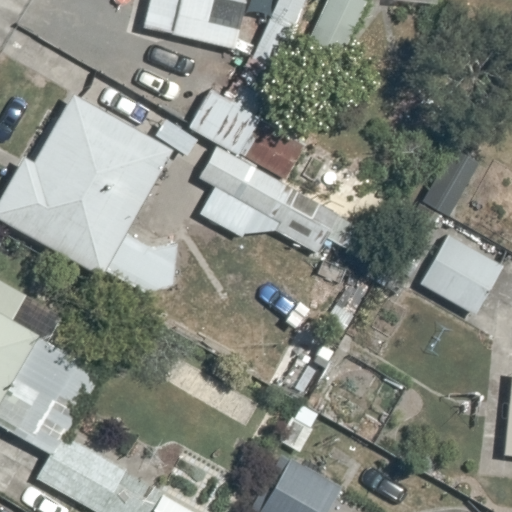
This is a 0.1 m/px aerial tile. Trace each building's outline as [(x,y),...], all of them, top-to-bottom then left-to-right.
[(255,0),(156,0),(150,28),(240,49),(245,25),(219,19),(223,0),(250,0),(255,1),(255,0)] [(325,67),(361,7),(349,0),(318,0),(291,47),(325,67)] [(176,74),(134,54),(123,75),(166,95),(176,74)] [(216,98),(191,85),(172,122),(229,151),(249,112),(259,92),(228,76),(216,98)] [(0,205),(0,213),(150,296),(180,289),(181,242),(164,245),(133,228),(177,148),(75,91),(37,160),(28,155),(0,205)] [(388,240),(218,146),(204,178),(219,185),(205,215),(247,234),(277,228),(327,256),(335,241),(376,263),(388,240)] [(505,222),(511,212),(511,164),(507,161),(478,203),(505,222)] [(505,261),(445,229),(418,280),(478,312),(505,261)] [(108,376),(0,311),(0,420),(55,453),(39,479),(95,511),(170,511),(124,485),(135,467),(75,432),(108,376)] [(336,511),(350,489),(287,453),(255,508),(262,511),(336,511)]
